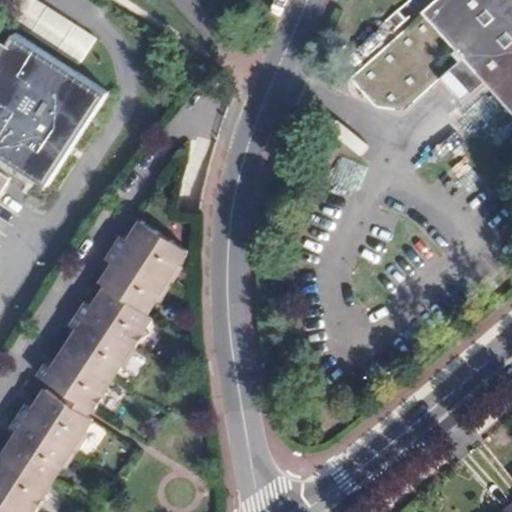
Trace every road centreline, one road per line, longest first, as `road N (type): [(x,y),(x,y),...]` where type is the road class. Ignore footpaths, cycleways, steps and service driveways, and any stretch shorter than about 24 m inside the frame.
road 1 (residential): [(304,0),(251,137),(230,246),(234,368),(259,511)]
road 2 (residential): [(511,338),(298,511)]
